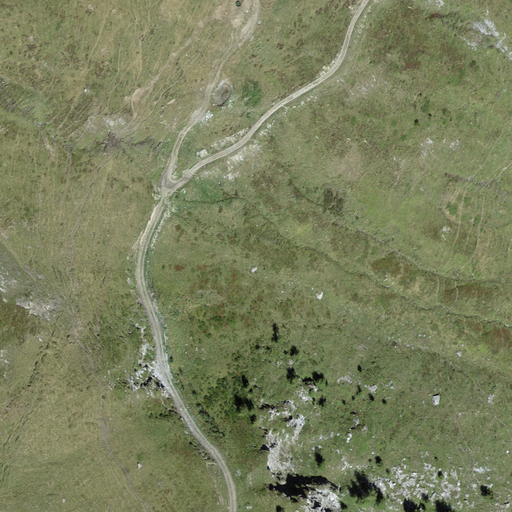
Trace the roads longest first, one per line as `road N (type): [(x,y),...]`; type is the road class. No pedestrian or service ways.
road 1 (track): [(370,0),(337,70),(275,109),(236,150),(171,187),(183,133),(258,23),(255,0)]
road 2 (track): [(171,187),(144,250),(143,285),(164,373),(231,475),(234,511)]
